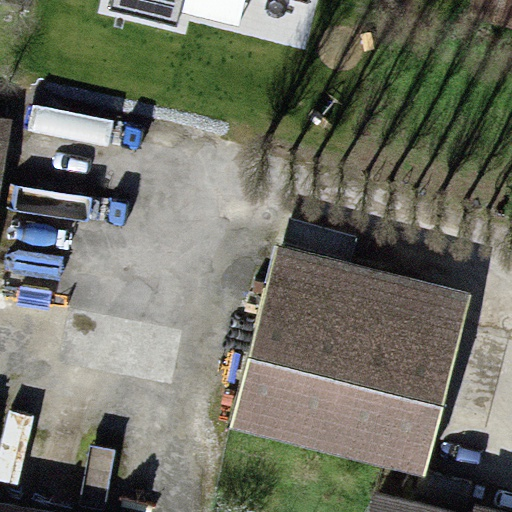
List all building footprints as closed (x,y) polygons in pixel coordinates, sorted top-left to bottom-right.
[(111,0),(110,8),(177,24),(182,0),(111,0)] [(511,0),(464,0),(462,10),(510,26),(511,18),(511,0)] [(273,265),(236,409),(417,456),(454,311),(273,265)] [(89,511),(0,493),(0,511),(89,511)] [(435,511),(374,496),(369,511),(511,511),(511,505),(467,494),(461,511),(435,511)]
